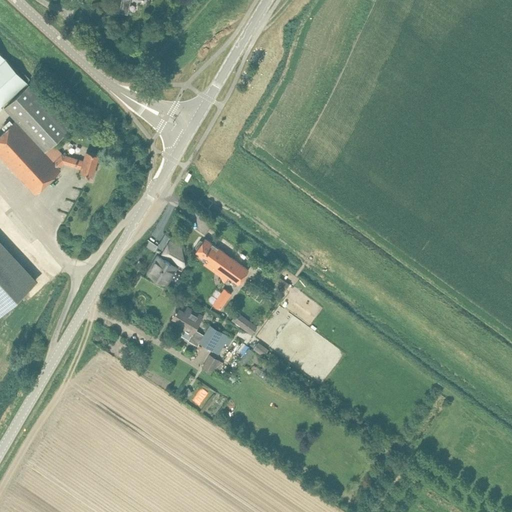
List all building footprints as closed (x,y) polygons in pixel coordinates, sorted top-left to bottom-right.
[(127,13),(130,0),(128,0),(121,0),(119,11),(127,13)] [(19,74),(0,53),(0,105),(14,120),(0,132),(0,156),(34,193),(59,169),(58,168),(62,163),(80,168),(79,172),(92,175),(98,154),(85,151),(82,161),(60,154),(52,162),(43,151),(68,128),(26,82),(29,79),(21,71),(19,74)] [(0,219),(11,210),(9,208),(15,202),(0,185),(0,219)] [(212,244),(204,238),(202,241),(199,240),(194,247),(196,249),(194,252),(205,260),(203,264),(219,276),(222,281),(223,282),(227,277),(237,284),(247,270),(212,244)] [(28,273),(0,242),(0,312),(35,280),(28,273)] [(165,284),(171,275),(176,267),(157,256),(146,273),(165,284)] [(284,291),(289,284),(278,277),(273,284),(284,291)] [(218,309),(230,293),(223,289),(211,304),(218,309)] [(188,341),(196,346),(198,343),(217,354),(224,343),(226,345),(231,338),(208,324),(202,334),(194,330),(202,316),(187,307),(184,312),(178,308),(176,310),(176,309),(175,311),(176,311),(172,318),(185,325),(183,329),(191,335),(188,341)] [(250,334),(256,327),(236,312),(230,320),(250,334)] [(276,321),(274,323),(271,320),(262,332),(276,343),(287,329),(276,321)] [(247,341),(251,335),(239,328),(235,334),(247,341)] [(262,357),(268,350),(257,342),(252,349),(262,357)] [(205,362),(201,368),(211,374),(215,368),(205,362)]
